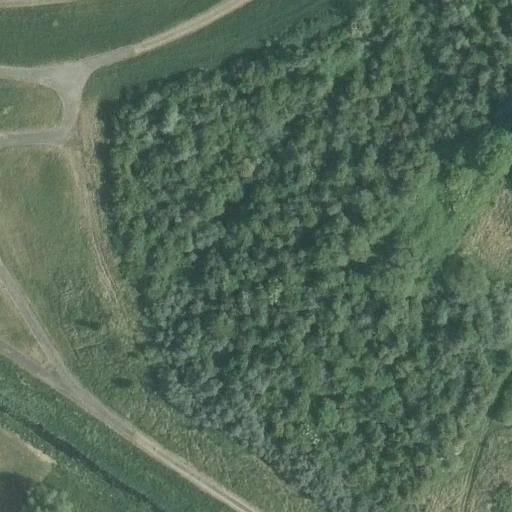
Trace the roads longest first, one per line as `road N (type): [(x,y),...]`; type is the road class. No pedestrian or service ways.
road 1 (track): [(252,511),(0,341)]
road 2 (track): [(0,264),(70,390)]
